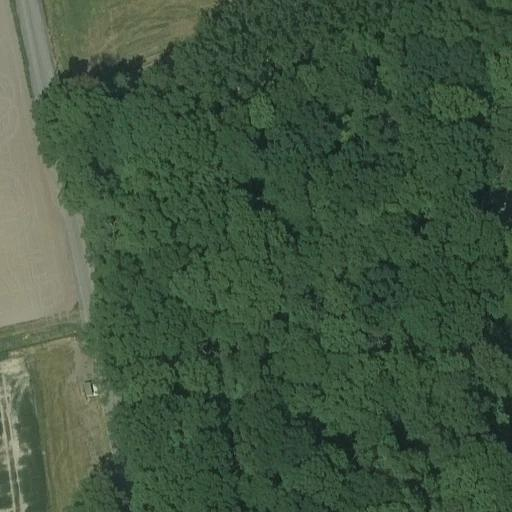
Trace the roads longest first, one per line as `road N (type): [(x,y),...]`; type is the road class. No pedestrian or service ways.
road 1 (unclassified): [(134,511),(25,0)]
road 2 (track): [(511,215),(90,304)]
